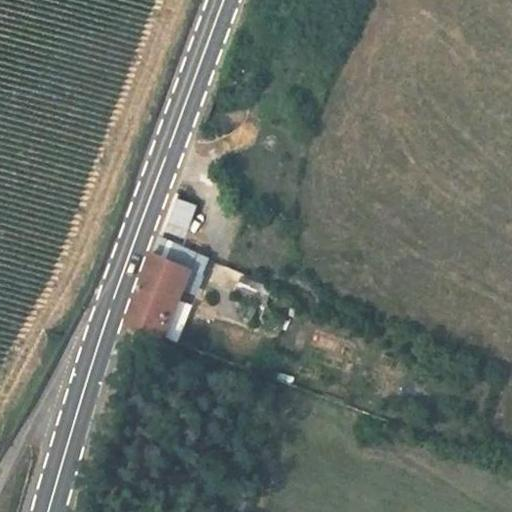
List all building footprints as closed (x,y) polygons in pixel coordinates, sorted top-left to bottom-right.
[(187,240),(197,206),(175,199),(164,233),(187,240)] [(210,258),(161,236),(155,253),(195,269),(203,273),(210,258)] [(155,253),(141,291),(183,299),(195,269),(155,253)] [(267,304),(273,289),(243,277),(237,291),(267,304)] [(147,314),(139,348),(180,364),(196,323),(147,314)]
